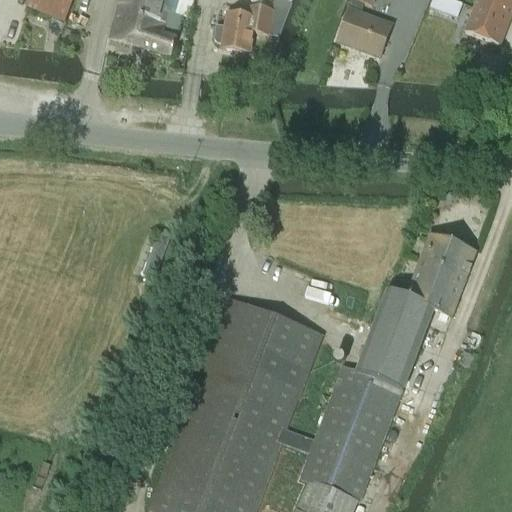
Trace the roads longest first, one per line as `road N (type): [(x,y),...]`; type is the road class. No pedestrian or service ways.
road 1 (tertiary): [(0,125),(511,164)]
road 2 (track): [(383,511),(511,210)]
